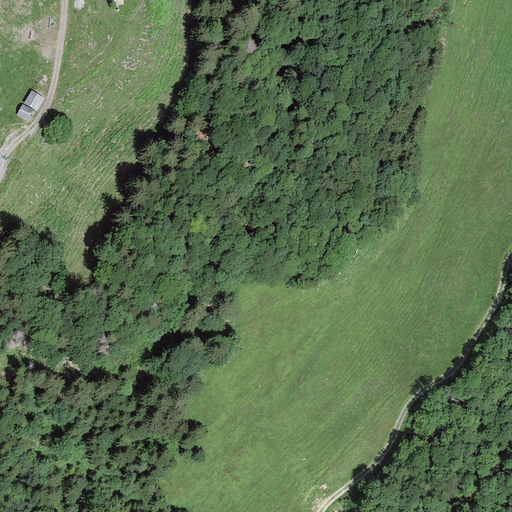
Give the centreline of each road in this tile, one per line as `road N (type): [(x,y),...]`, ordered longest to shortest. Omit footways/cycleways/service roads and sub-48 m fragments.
road 1 (track): [(511,253),(502,292),(458,365),(406,407),(373,468),(321,511)]
road 2 (track): [(65,0),(49,99),(0,172)]
